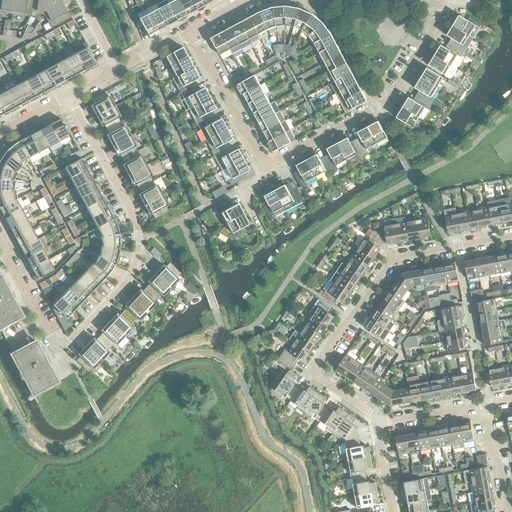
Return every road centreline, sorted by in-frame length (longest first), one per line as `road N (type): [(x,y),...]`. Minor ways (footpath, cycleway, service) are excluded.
road 1 (residential): [(376,424),(319,377),(318,366),(389,264),(511,237)]
road 2 (residential): [(63,346),(130,276),(139,237),(70,98)]
road 3 (residential): [(268,172),(275,160),(386,102),(439,19),(441,0)]
road 4 (residential): [(268,172),(191,30)]
road 5 (residential): [(63,346),(52,343),(0,242)]
